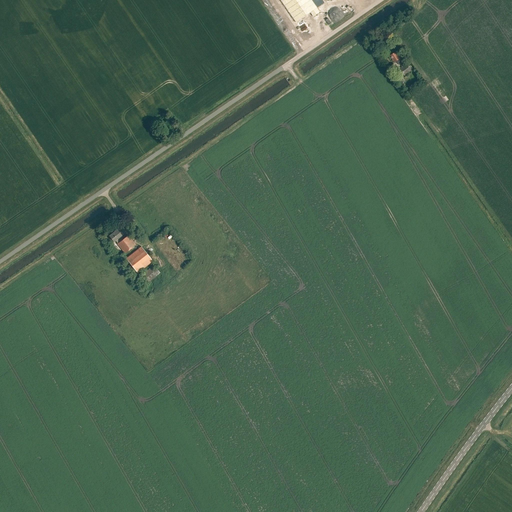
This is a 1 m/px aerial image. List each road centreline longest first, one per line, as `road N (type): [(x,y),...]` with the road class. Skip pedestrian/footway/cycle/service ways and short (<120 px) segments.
road 1 (unclassified): [(0,261),(379,0)]
road 2 (secondary): [(421,511),(511,388)]
